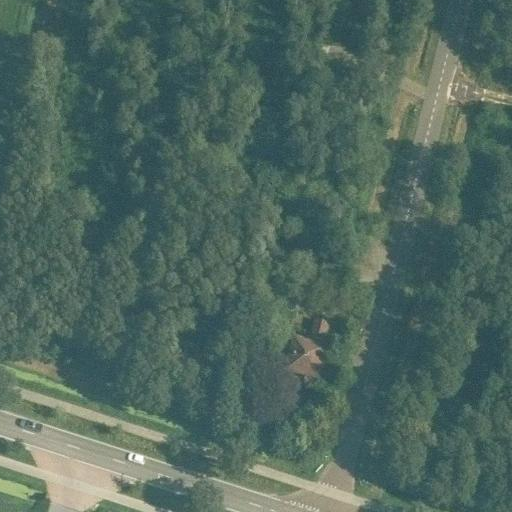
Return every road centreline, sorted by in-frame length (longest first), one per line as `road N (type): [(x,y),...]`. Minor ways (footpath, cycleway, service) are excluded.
road 1 (unclassified): [(329,511),(458,0)]
road 2 (secondary): [(273,511),(0,425)]
